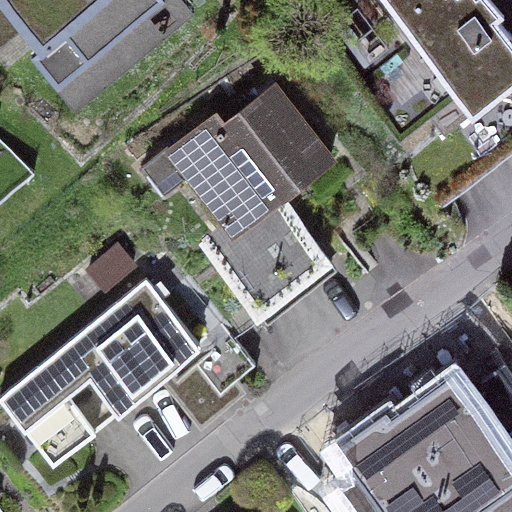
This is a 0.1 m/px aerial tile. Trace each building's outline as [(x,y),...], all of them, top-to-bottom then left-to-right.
[(0,0),(0,38),(24,19),(7,0),(0,0)] [(177,0),(13,0),(45,32),(37,39),(81,87),(177,0)] [(511,31),(486,0),(394,0),(477,102),(511,74),(511,31)] [(217,111),(173,147),(234,223),(276,189),(327,148),(275,83),(226,122),(217,111)] [(276,189),(234,223),(212,240),(259,298),(322,247),(276,189)] [(0,375),(0,408),(45,463),(196,339),(135,265),(0,375)] [(452,382),(374,438),(423,507),(493,457),(469,425),(478,418),(452,382)]
